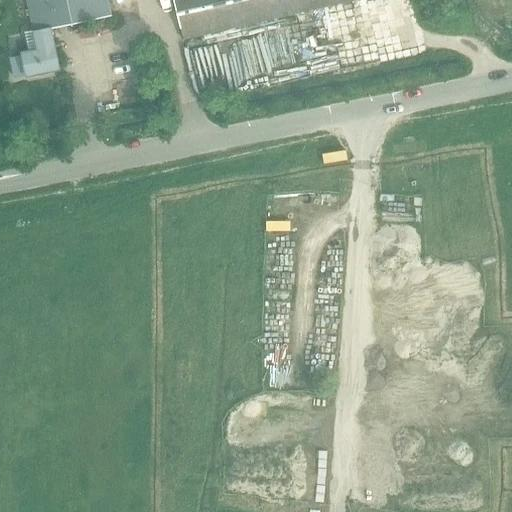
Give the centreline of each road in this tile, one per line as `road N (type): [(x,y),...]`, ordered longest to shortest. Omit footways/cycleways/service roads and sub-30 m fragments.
road 1 (residential): [(336,511),(365,144),(359,108)]
road 2 (residential): [(0,179),(359,108)]
road 3 (residential): [(359,108),(511,75)]
